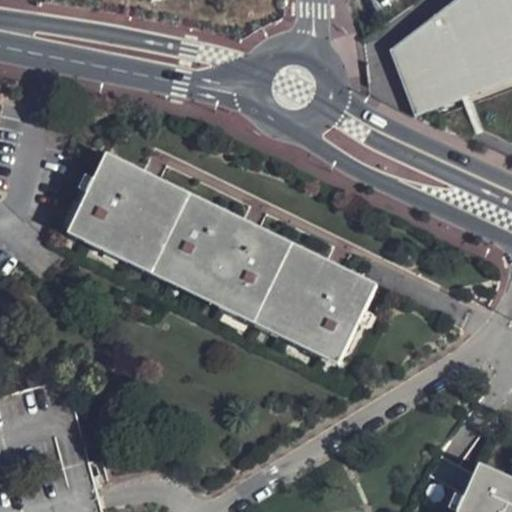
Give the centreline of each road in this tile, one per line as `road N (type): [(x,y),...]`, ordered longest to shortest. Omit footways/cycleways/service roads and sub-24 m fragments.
road 1 (residential): [(240,511),(456,373),(511,314)]
road 2 (tertiary): [(257,87),(231,90),(0,46)]
road 3 (tertiary): [(296,121),(368,175),(511,241)]
road 4 (tertiary): [(511,182),(374,119),(326,80)]
road 5 (unknown): [(326,80),(420,0)]
